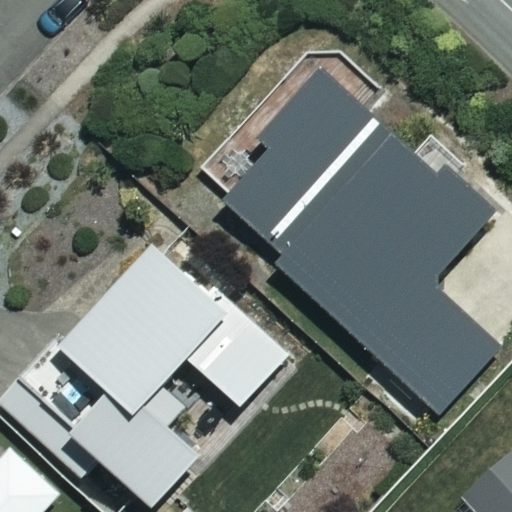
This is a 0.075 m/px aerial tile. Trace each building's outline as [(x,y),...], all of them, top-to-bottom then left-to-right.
[(283,146),(225,205),(442,417),(506,351),(436,283),(498,219),(328,52),(259,123),(283,146)] [(292,355),(166,242),(72,347),(119,390),(79,433),(158,504),(202,455),(149,407),(193,358),(246,406),(292,355)] [(0,462),(0,511),(47,511),(62,496),(12,449),(0,462)] [(511,511),(511,458),(459,508),(462,511),(511,511)] [(371,511),(356,497),(341,511),(371,511)]
